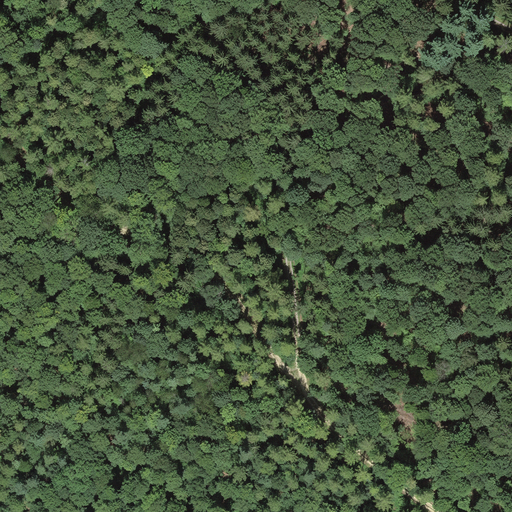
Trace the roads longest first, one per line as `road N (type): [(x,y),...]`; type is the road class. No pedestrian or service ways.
road 1 (track): [(0,132),(72,210),(204,263),(301,386),(450,426),(511,428)]
road 2 (track): [(428,511),(307,402),(274,134),(267,110),(212,36),(210,0)]
road 3 (track): [(208,511),(0,367)]
